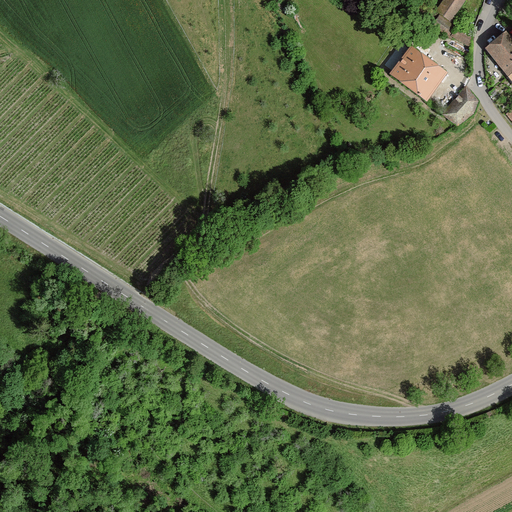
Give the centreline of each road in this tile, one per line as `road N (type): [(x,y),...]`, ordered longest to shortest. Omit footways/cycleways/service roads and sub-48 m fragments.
road 1 (tertiary): [(0,215),(309,404),(424,415),(511,384)]
road 2 (residential): [(496,0),(478,41),(479,85),(511,136)]
